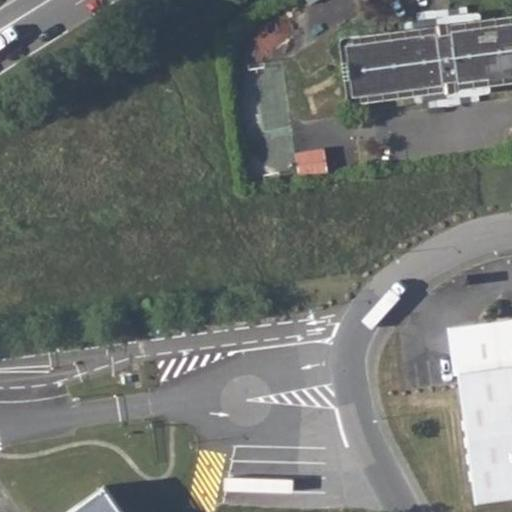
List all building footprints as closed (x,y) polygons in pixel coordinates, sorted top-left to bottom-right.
[(511,18),(343,42),(350,94),(511,72),(511,18)] [(329,149),(302,150),(302,172),(329,171),(329,149)] [(449,355),(470,504),(511,498),(511,324),(468,331),(449,355)] [(468,331),(446,334),(449,355),(468,331)] [(136,374),(115,376),(116,388),(137,386),(136,374)] [(119,511),(101,486),(64,511),(119,511)]
